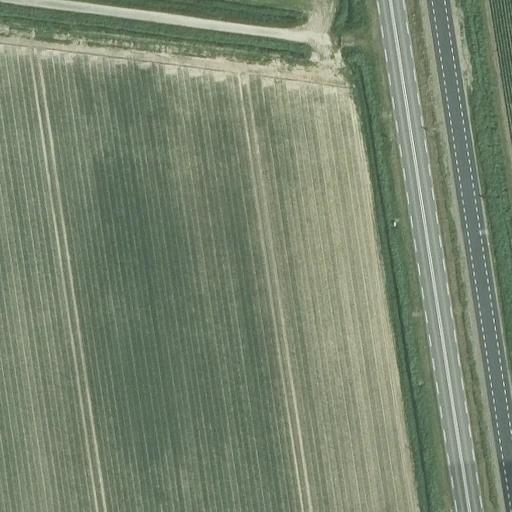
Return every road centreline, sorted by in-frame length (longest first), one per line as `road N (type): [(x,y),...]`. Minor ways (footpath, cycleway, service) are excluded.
road 1 (primary): [(468,511),(389,0)]
road 2 (unclassified): [(511,476),(439,0)]
road 3 (track): [(325,40),(14,0)]
